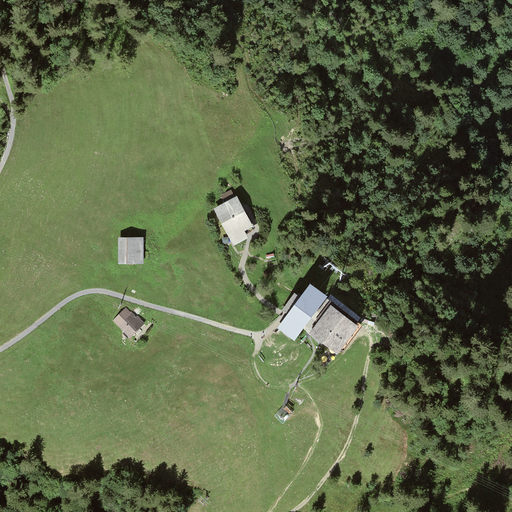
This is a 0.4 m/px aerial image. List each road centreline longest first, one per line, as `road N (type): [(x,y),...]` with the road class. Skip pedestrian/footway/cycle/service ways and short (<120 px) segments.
road 1 (track): [(295,384),(324,371),(359,334),(371,342),(343,452),(292,511)]
road 2 (track): [(257,336),(90,291),(0,349)]
road 3 (track): [(269,511),(317,436),(315,407)]
